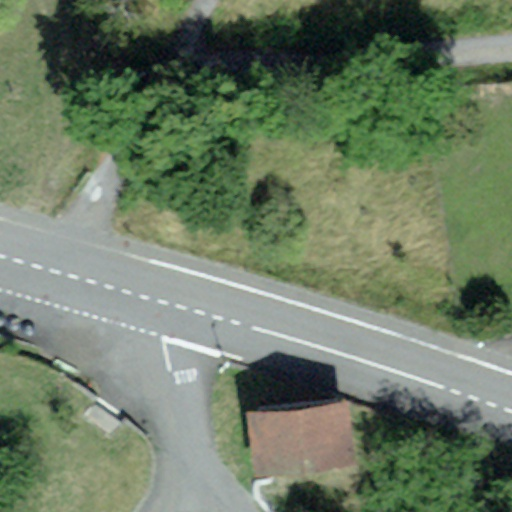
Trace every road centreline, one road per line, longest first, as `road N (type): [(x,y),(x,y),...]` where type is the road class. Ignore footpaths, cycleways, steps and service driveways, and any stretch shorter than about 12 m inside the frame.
road 1 (residential): [(62,273),(166,88),(190,93),(511,50)]
road 2 (unclassified): [(511,410),(170,303)]
road 3 (residential): [(170,303),(162,337),(185,467),(175,500)]
